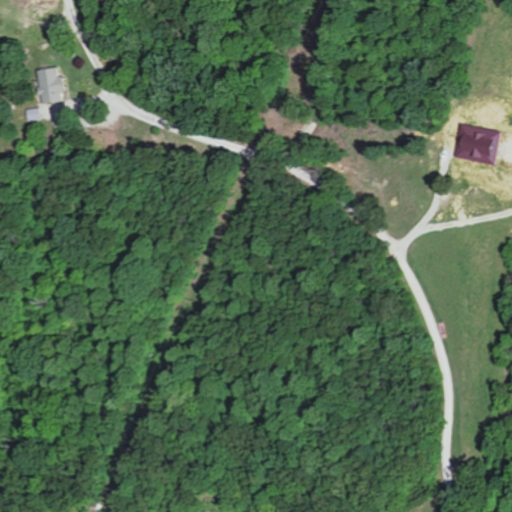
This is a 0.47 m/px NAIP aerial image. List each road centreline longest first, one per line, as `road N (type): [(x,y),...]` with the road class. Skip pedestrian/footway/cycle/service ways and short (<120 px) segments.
road 1 (residential): [(450,511),(448,376),(425,302),(374,223),(311,177),(268,158)]
road 2 (residential): [(268,158),(211,146),(130,111),(108,81)]
road 3 (residential): [(268,158),(308,0)]
